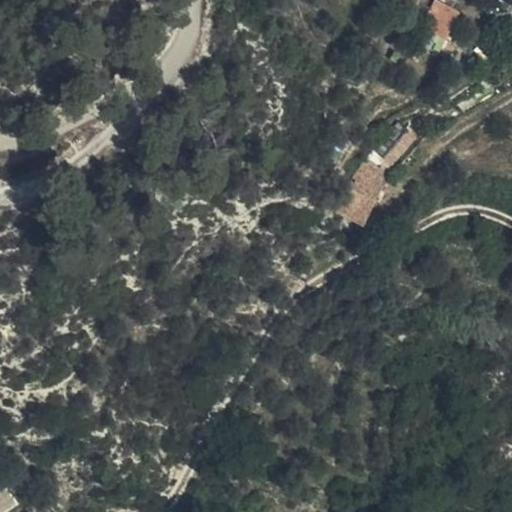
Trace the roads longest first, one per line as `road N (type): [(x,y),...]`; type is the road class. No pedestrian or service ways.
road 1 (unclassified): [(197,0),(177,54),(143,85),(36,136),(0,136)]
road 2 (track): [(511,223),(463,207),(326,275)]
